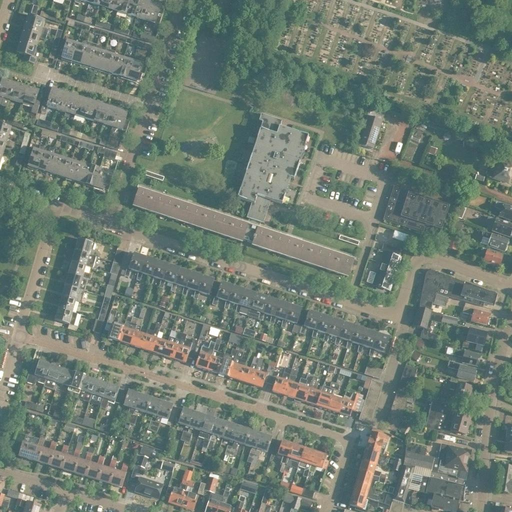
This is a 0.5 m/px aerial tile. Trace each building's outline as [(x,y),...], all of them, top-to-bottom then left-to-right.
[(102,7),(106,8),(107,9),(109,0),(99,0),(97,6),(96,8),(100,10),(102,9),(102,7)] [(119,0),(109,0),(107,9),(106,11),(110,13),(112,12),(112,10),(116,11),(116,12),(119,0)] [(119,0),(116,12),(126,15),(130,0),(119,0)] [(130,0),(126,15),(134,17),(135,17),(140,0),(130,0)] [(150,3),(149,2),(150,1),(147,0),(147,1),(141,0),(140,0),(135,17),(144,20),(150,3)] [(229,2),(228,6),(227,8),(239,12),(241,6),(229,2)] [(150,3),(144,20),(154,23),(160,5),(159,5),(159,4),(157,3),(156,4),(150,3)] [(224,17),(226,18),(236,21),(239,12),(227,8),(224,17)] [(23,28),(40,33),(45,35),(47,28),(42,27),(43,21),(27,16),(23,28)] [(236,21),(226,18),(223,26),(234,29),(236,21)] [(45,35),(40,33),(23,28),(19,40),(36,45),(38,37),(44,39),(45,35)] [(154,37),(140,33),(139,38),(152,42),(154,37)] [(60,59),(70,62),(76,43),(72,42),(71,39),(63,36),(58,54),(62,55),(60,58),(61,58),(60,59)] [(15,52),(23,55),(21,60),(34,64),(36,57),(32,56),(36,45),(19,40),(15,52)] [(75,64),(79,65),(85,46),(86,42),(83,41),(81,42),(80,45),(76,43),(70,62),(75,64)] [(79,65),(89,68),(96,45),(86,42),(85,46),(79,65)] [(89,68),(98,71),(105,48),(96,45),(89,68)] [(98,71),(107,74),(114,51),(105,48),(98,71)] [(107,74),(110,75),(110,74),(116,76),(122,58),(113,55),(115,51),(114,51),(107,74)] [(128,55),(127,59),(122,58),(116,76),(117,76),(117,77),(126,80),(133,56),(128,55)] [(133,56),(126,80),(135,83),(135,82),(138,72),(143,74),(148,58),(141,56),(140,59),(133,56)] [(1,79),(0,82),(0,104),(6,107),(8,100),(13,83),(1,79)] [(8,100),(20,103),(25,87),(13,83),(8,100)] [(40,99),(35,97),(37,91),(25,87),(20,103),(31,107),(30,112),(35,114),(40,99)] [(43,100),(40,111),(44,113),(46,106),(55,109),(61,90),(52,88),(52,89),(51,89),(47,101),(43,100)] [(70,95),(70,94),(70,93),(61,90),(55,109),(65,112),(70,95)] [(79,97),(79,96),(76,95),(76,96),(70,95),(65,112),(63,116),(68,118),(69,114),(73,115),(74,115),(79,97)] [(74,115),(83,118),(89,101),(89,100),(89,99),(88,99),(86,98),(80,97),(79,97),(74,115)] [(83,118),(92,121),(93,121),(98,104),(97,103),(98,103),(95,102),(89,100),(89,101),(83,118)] [(93,121),(102,124),(108,106),(108,105),(98,102),(98,104),(93,121)] [(117,109),(116,109),(116,108),(114,107),(108,105),(108,106),(102,124),(110,127),(111,127),(117,109)] [(385,110),(370,105),(358,143),(373,148),(385,110)] [(115,128),(121,130),(125,131),(129,121),(124,119),(126,112),(125,112),(126,111),(124,110),(117,108),(117,109),(111,127),(110,131),(114,132),(115,128)] [(267,208),(263,207),(265,199),(281,204),(284,195),(280,194),(286,177),(293,179),(298,162),(295,161),(300,144),(304,145),(307,135),(278,126),(280,120),(260,114),(258,120),(261,122),(256,138),(259,139),(254,156),(250,155),(245,172),(248,173),(243,190),(239,189),(237,198),(251,202),(246,218),(248,218),(247,225),(242,239),(252,243),(257,228),(259,223),(261,223),(267,208)] [(0,124),(0,138),(6,140),(10,128),(0,124)] [(107,140),(105,146),(117,150),(120,140),(108,136),(107,140)] [(12,142),(6,140),(0,138),(0,151),(2,152),(4,145),(10,147),(12,142)] [(86,142),(84,147),(92,150),(94,144),(86,142)] [(36,170),(42,151),(44,146),(39,144),(37,149),(32,148),(28,147),(24,158),(28,159),(26,166),(26,167),(36,170)] [(429,146),(427,152),(432,154),(435,148),(429,146)] [(47,152),(43,151),(42,151),(36,170),(46,173),(46,172),(52,154),(53,148),(49,147),(47,152)] [(104,149),(103,154),(102,157),(114,160),(116,152),(104,149)] [(46,172),(46,173),(49,174),(49,173),(55,175),(61,157),(52,154),(46,172)] [(55,175),(56,175),(55,176),(58,177),(58,176),(64,178),(70,160),(61,157),(55,175)] [(497,164),(493,177),(508,182),(511,170),(511,164),(496,159),(495,163),(497,164)] [(64,178),(65,178),(65,179),(68,180),(68,179),(74,181),(80,163),(70,160),(64,178)] [(74,181),(74,182),(77,183),(77,182),(83,184),(89,166),(80,163),(74,181)] [(89,166),(83,184),(84,184),(83,185),(86,186),(86,185),(92,187),(98,169),(89,166)] [(92,187),(93,187),(93,188),(95,189),(95,188),(102,190),(104,184),(108,185),(113,170),(108,169),(108,172),(98,169),(92,187)] [(144,170),(143,174),(162,181),(163,176),(144,170)] [(408,192),(393,187),(382,220),(422,233),(424,225),(441,230),(448,206),(408,193),(408,192)] [(146,210),(152,193),(138,188),(132,205),(133,205),(133,203),(139,205),(138,207),(146,210)] [(160,214),(165,197),(152,193),(146,210),(154,212),(155,210),(160,212),(160,214)] [(173,219),(179,202),(165,197),(160,214),(161,212),(166,214),(165,216),(173,219)] [(187,223),(192,206),(179,202),(173,219),(181,221),(182,219),(187,221),(187,223)] [(498,216),(511,220),(511,207),(511,208),(511,206),(503,203),(502,204),(496,202),(494,207),(500,209),(498,216)] [(458,205),(455,216),(461,218),(465,208),(458,205)] [(200,228),(206,211),(192,206),(187,223),(188,221),(193,223),(192,225),(200,228)] [(214,232),(219,215),(206,211),(200,228),(208,230),(209,228),(214,230),(214,232)] [(227,237),(233,220),(219,215),(214,232),(215,230),(220,232),(219,234),(227,237)] [(486,228),(492,230),(509,236),(511,225),(511,224),(488,216),(486,222),(488,222),(486,228)] [(451,227),(452,228),(458,230),(461,221),(454,219),(451,227)] [(241,241),(242,239),(247,225),(233,220),(227,237),(235,239),(236,237),(241,239),(240,241),(241,241)] [(271,233),(257,228),(252,243),(251,245),(252,245),(253,243),(258,245),(257,247),(265,250),(271,233)] [(479,243),(503,251),(507,240),(483,231),(479,243)] [(285,237),(271,233),(265,250),(274,252),(274,250),(280,252),(279,254),(285,237)] [(358,242),(339,235),(337,239),(356,245),(358,242)] [(448,236),(445,246),(456,250),(459,239),(448,236)] [(298,242),(285,237),(279,254),(280,252),(285,254),(285,256),(293,259),(293,257),(298,242)] [(85,241),(77,238),(73,250),(95,256),(98,257),(99,254),(97,251),(92,249),(93,243),(92,243),(85,241)] [(312,246),(298,242),(293,257),(299,258),(298,260),(306,263),(312,246)] [(383,253),(372,285),(389,290),(400,258),(397,257),(400,250),(382,244),(380,252),(383,253)] [(325,251),(312,246),(306,263),(314,265),(315,263),(320,265),(319,267),(320,267),(325,251)] [(482,261),(499,267),(503,255),(482,248),(480,253),(484,255),(482,261)] [(95,256),(73,250),(70,262),(85,266),(91,268),(95,256)] [(120,264),(123,252),(116,250),(112,261),(120,264)] [(339,255),(325,251),(320,267),(320,265),(326,267),(325,269),(333,272),(339,255)] [(136,279),(137,280),(144,257),(133,253),(128,268),(126,267),(124,275),(128,277),(131,269),(138,271),(136,279)] [(352,260),(339,255),(333,272),(341,274),(342,272),(347,274),(346,276),(347,276),(352,260)] [(148,283),(156,260),(144,257),(137,280),(139,280),(142,273),(149,275),(148,283)] [(159,287),(160,287),(167,264),(156,260),(148,283),(151,284),(154,277),(161,279),(159,287)] [(116,275),(120,264),(112,261),(109,273),(116,275)] [(85,266),(70,262),(67,274),(87,279),(88,280),(90,274),(83,272),(85,266)] [(171,291),(179,268),(167,264),(160,287),(162,288),(165,280),(172,283),(171,291)] [(182,294),(183,295),(190,272),(179,268),(171,291),(174,292),(176,284),(184,287),(182,294)] [(436,293),(437,294),(459,299),(463,284),(464,282),(433,270),(430,270),(428,270),(426,271),(425,272),(425,274),(424,275),(418,304),(430,308),(430,307),(435,293),(436,293)] [(193,298),(194,298),(202,275),(190,272),(183,295),(185,295),(188,288),(195,290),(193,298)] [(113,287),(116,275),(109,273),(106,285),(113,287)] [(87,279),(67,274),(64,285),(84,291),(87,279)] [(202,275),(194,298),(197,299),(199,292),(209,295),(214,279),(202,275)] [(224,308),(232,285),(221,282),(215,297),(214,297),(211,304),(216,305),(218,298),(225,301),(224,308)] [(463,284),(459,299),(483,306),(483,302),(492,305),(495,293),(463,284)] [(84,291),(64,285),(60,297),(80,303),(84,291)] [(235,312),(236,312),(243,289),(232,285),(224,308),(227,309),(230,302),(236,304),(235,312)] [(246,316),(247,316),(255,293),(243,289),(236,312),(238,313),(239,312),(247,314),(246,316)] [(110,298),(112,292),(104,290),(102,296),(110,298)] [(258,320),(259,320),(266,297),(255,293),(247,316),(250,317),(252,309),(260,312),(258,320)] [(446,307),(449,297),(437,294),(434,303),(446,307)] [(106,310),(110,298),(102,296),(99,308),(106,310)] [(161,296),(159,302),(165,304),(166,305),(168,298),(161,296)] [(80,303),(60,297),(57,308),(72,312),(75,301),(80,303)] [(269,323),(270,324),(278,301),(266,297),(259,320),(261,321),(264,313),(271,316),(269,323)] [(281,327),(282,327),(289,304),(278,301),(270,324),(273,324),(275,317),(282,319),(281,327)] [(289,304),(282,327),(284,328),(287,321),(294,323),(291,331),(296,333),(298,325),(296,324),(301,308),(289,304)] [(471,320),(487,325),(490,313),(463,306),(461,312),(473,315),(471,320)] [(439,323),(442,314),(418,307),(413,325),(422,327),(421,331),(421,330),(419,337),(434,341),(436,335),(429,333),(429,331),(428,329),(430,320),(439,323)] [(72,312),(57,308),(53,320),(74,326),(77,314),(72,313),(72,312)] [(103,321),(106,310),(99,308),(96,319),(103,321)] [(112,339),(118,341),(123,328),(117,326),(119,319),(118,319),(120,313),(110,310),(103,329),(109,331),(107,337),(108,337),(108,339),(112,340),(112,339)] [(312,337),(312,338),(320,314),(308,311),(303,326),(302,326),(299,333),(303,334),(305,327),(313,330),(312,337)] [(323,341),(324,341),(331,318),(320,314),(312,338),(315,338),(317,331),(324,333),(323,341)] [(457,325),(458,318),(444,315),(442,321),(457,325)] [(128,329),(123,328),(118,341),(129,344),(138,319),(132,317),(128,329)] [(334,345),(335,345),(343,322),(331,318),(324,341),(326,342),(328,335),(336,337),(334,345)] [(100,333),(103,321),(96,319),(92,331),(100,333)] [(142,320),(138,319),(129,344),(140,348),(145,334),(145,335),(138,333),(142,320)] [(346,349),(347,349),(354,326),(343,322),(335,345),(338,346),(340,339),(347,341),(346,349)] [(140,348),(151,352),(152,352),(156,339),(160,326),(161,325),(155,323),(152,332),(147,330),(145,334),(140,348)] [(204,323),(199,337),(205,339),(210,325),(204,323)] [(152,352),(162,355),(167,342),(160,340),(164,328),(160,326),(156,339),(152,352)] [(357,352),(358,353),(366,330),(354,326),(347,349),(349,350),(352,342),(358,345),(357,352)] [(468,334),(466,342),(463,341),(462,346),(480,350),(485,332),(469,328),(469,329),(463,327),(462,332),(468,334)] [(246,328),(244,334),(253,337),(255,331),(246,328)] [(369,356),(370,357),(377,333),(366,330),(358,353),(360,354),(363,346),(370,348),(369,356)] [(170,331),(167,342),(162,355),(173,359),(182,334),(182,333),(177,332),(176,333),(170,331)] [(240,341),(241,336),(231,332),(229,337),(240,341)] [(389,337),(377,333),(370,357),(372,357),(372,356),(375,357),(377,351),(388,354),(390,346),(387,345),(389,337)] [(185,363),(187,357),(192,358),(198,340),(193,338),(191,343),(185,341),(187,335),(182,334),(173,359),(185,363)] [(274,338),(266,335),(264,341),(272,343),(274,338)] [(422,340),(414,338),(412,344),(420,347),(422,340)] [(216,339),(214,344),(213,350),(210,356),(206,369),(217,373),(221,360),(223,354),(224,353),(217,351),(220,340),(216,339)] [(201,347),(199,353),(195,366),(206,369),(210,356),(213,350),(214,344),(210,343),(208,349),(201,347)] [(223,354),(221,360),(217,373),(228,377),(232,364),(236,351),(231,349),(228,356),(223,354)] [(415,360),(419,354),(413,349),(409,355),(415,360)] [(462,357),(461,362),(477,367),(480,356),(454,349),(453,354),(462,357)] [(228,377),(239,380),(243,367),(245,361),(240,359),(242,352),(236,351),(232,364),(228,377)] [(253,356),(249,369),(243,367),(239,380),(250,384),(254,371),(259,358),(253,356)] [(261,388),(263,382),(269,383),(273,371),(275,364),(270,362),(266,374),(260,373),(264,360),(259,358),(254,371),(250,384),(261,388)] [(37,365),(33,364),(31,363),(25,382),(34,385),(35,381),(43,384),(45,379),(50,365),(38,361),(37,365)] [(462,364),(449,361),(448,367),(459,370),(457,377),(472,380),(475,369),(462,366),(462,364)] [(45,379),(43,386),(48,388),(54,390),(57,383),(61,369),(50,365),(45,379)] [(364,374),(379,379),(382,370),(367,365),(364,374)] [(417,369),(405,365),(401,377),(413,381),(417,369)] [(269,383),(274,385),(272,391),(283,395),(287,381),(291,369),(285,367),(281,379),(276,378),(278,372),(273,371),(269,383)] [(68,386),(73,372),(61,369),(57,383),(68,386)] [(291,369),(287,381),(283,395),(294,398),(298,385),(293,383),(298,371),(291,369)] [(73,372),(68,386),(67,390),(73,392),(74,389),(79,390),(84,376),(73,372)] [(305,402),(309,389),(313,376),(307,374),(305,380),(300,379),(298,385),(294,398),(305,402)] [(84,376),(79,390),(77,398),(88,401),(95,380),(84,376)] [(313,376),(309,389),(305,402),(316,405),(320,392),(316,391),(318,383),(316,383),(318,377),(313,376)] [(411,386),(413,381),(401,377),(399,383),(411,386)] [(363,388),(368,389),(371,379),(366,378),(363,388)] [(383,383),(372,379),(370,385),(381,389),(383,383)] [(94,403),(97,396),(102,398),(107,383),(95,380),(88,401),(94,403)] [(448,389),(455,391),(455,392),(452,391),(451,392),(449,396),(451,398),(453,398),(453,399),(468,403),(472,388),(455,383),(450,382),(448,389)] [(107,383),(102,398),(99,407),(105,409),(107,401),(113,403),(114,402),(118,387),(107,383)] [(411,386),(399,383),(398,388),(409,392),(411,386)] [(316,405),(327,409),(331,396),(333,390),(330,388),(330,387),(323,385),(320,392),(316,405)] [(381,389),(370,385),(368,391),(379,395),(381,389)] [(409,392),(398,388),(396,394),(407,398),(408,394),(409,392)] [(123,405),(134,409),(139,394),(128,390),(123,405)] [(368,391),(366,397),(377,401),(379,395),(368,391)] [(344,395),(342,400),(338,413),(349,416),(351,410),(357,412),(362,396),(356,393),(356,395),(352,394),(350,398),(344,395)] [(134,409),(145,413),(150,397),(139,394),(134,409)] [(407,398),(396,394),(394,399),(405,403),(406,401),(407,398)] [(327,409),(338,413),(342,400),(331,396),(327,409)] [(145,413),(156,416),(161,401),(150,397),(145,413)] [(366,397),(364,403),(375,406),(377,401),(366,397)] [(405,403),(394,399),(392,405),(404,409),(405,403)] [(431,400),(424,426),(449,434),(450,430),(464,435),(470,416),(455,411),(456,407),(451,406),(443,403),(431,400)] [(161,401),(156,416),(167,420),(165,423),(170,425),(171,420),(168,419),(172,405),(161,401)] [(364,403),(362,408),(373,412),(375,406),(364,403)] [(390,411),(402,415),(404,409),(392,405),(390,411)] [(178,423),(189,427),(194,412),(183,408),(178,423)] [(362,408),(362,409),(360,414),(372,418),(373,412),(362,408)] [(388,417),(400,420),(400,419),(401,416),(402,415),(390,411),(388,417)] [(68,415),(60,412),(58,418),(66,421),(68,415)] [(189,427),(200,431),(205,415),(194,412),(189,427)] [(27,419),(40,423),(42,416),(29,413),(27,419)] [(360,414),(358,419),(370,423),(372,418),(360,414)] [(205,415),(200,431),(198,436),(203,438),(202,440),(204,441),(202,447),(207,448),(216,419),(205,415)] [(81,425),(83,418),(77,417),(77,418),(73,417),(72,422),(81,425)] [(398,426),(399,421),(400,420),(388,417),(386,422),(398,426)] [(83,418),(81,425),(87,427),(92,428),(95,420),(89,418),(89,420),(83,418)] [(227,422),(216,419),(207,448),(211,450),(216,436),(222,438),(227,422)] [(98,430),(108,433),(112,421),(107,420),(105,425),(100,424),(98,430)] [(397,429),(403,432),(408,425),(401,421),(397,429)] [(72,432),(74,425),(65,422),(63,429),(72,432)] [(238,426),(227,422),(222,438),(233,441),(238,426)] [(384,428),(396,432),(398,426),(386,422),(384,428)] [(249,430),(238,426),(233,441),(244,445),(249,430)] [(371,428),(370,433),(382,436),(383,432),(371,428)] [(260,433),(249,430),(244,445),(255,448),(260,433)] [(272,437),(260,433),(255,448),(267,452),(272,437)] [(365,449),(379,453),(382,442),(386,443),(387,438),(382,436),(370,433),(365,449)] [(22,441),(17,456),(37,462),(41,447),(44,439),(39,438),(37,446),(22,441)] [(284,470),(288,458),(293,444),(282,440),(277,454),(283,456),(281,462),(282,462),(279,471),(284,472),(284,470)] [(41,447),(37,462),(49,466),(54,451),(56,443),(51,441),(48,450),(41,447)] [(66,455),(61,469),(73,473),(78,459),(83,443),(78,441),(73,457),(66,455)] [(293,444),(288,458),(284,470),(288,471),(290,466),(292,466),(294,459),(299,461),(304,448),(293,444)] [(54,451),(49,466),(61,469),(66,455),(68,447),(63,445),(61,453),(54,451)] [(403,463),(408,464),(415,466),(414,467),(432,471),(445,474),(455,476),(464,477),(465,471),(469,450),(442,445),(440,459),(425,456),(427,448),(405,445),(403,463)] [(140,453),(151,456),(153,450),(142,446),(140,453)] [(78,459),(73,473),(85,477),(90,463),(94,449),(89,447),(85,461),(78,459)] [(306,477),(308,471),(310,465),(315,451),(304,448),(299,461),(298,466),(305,468),(302,476),(306,477)] [(362,461),(376,465),(379,453),(365,449),(362,461)] [(314,473),(316,467),(322,469),(322,468),(325,469),(328,461),(325,460),(326,455),(315,451),(310,465),(308,471),(314,473)] [(136,466),(143,468),(147,457),(140,455),(136,466)] [(90,463),(85,477),(97,480),(101,466),(104,458),(99,456),(96,465),(90,463)] [(401,460),(394,458),(391,469),(398,471),(401,460)] [(101,466),(97,480),(109,484),(114,470),(116,461),(111,460),(108,468),(101,466)] [(160,469),(172,472),(175,464),(163,461),(160,469)] [(378,478),(384,480),(386,475),(380,474),(381,472),(374,470),(376,465),(362,461),(358,472),(378,478)] [(114,470),(109,484),(121,488),(128,465),(123,463),(121,472),(114,470)] [(408,488),(425,493),(433,495),(430,507),(450,511),(454,511),(457,501),(459,502),(461,487),(447,483),(447,482),(430,478),(432,471),(414,467),(415,466),(408,464),(403,463),(393,496),(391,501),(403,503),(408,488)] [(501,478),(511,480),(511,465),(503,464),(501,478)] [(185,470),(180,484),(187,486),(189,479),(191,472),(185,470)] [(358,472),(355,483),(369,487),(373,488),(375,482),(378,482),(383,484),(384,480),(378,478),(358,472)] [(206,484),(204,490),(213,493),(217,480),(208,477),(206,484)] [(134,492),(157,499),(162,485),(139,478),(134,492)] [(499,491),(511,492),(511,480),(501,478),(499,491)] [(187,486),(180,506),(193,510),(197,497),(190,494),(194,481),(189,479),(187,486)] [(241,482),(239,488),(254,493),(257,484),(242,480),(241,482)] [(202,495),(204,490),(206,484),(201,482),(197,494),(202,495)] [(167,502),(180,506),(187,486),(180,484),(179,483),(177,490),(172,488),(167,502)] [(373,488),(369,487),(355,483),(355,484),(354,483),(353,484),(352,488),(352,489),(353,489),(352,494),(365,498),(378,502),(380,497),(373,495),(375,489),(373,488)] [(291,485),(289,491),(301,495),(303,489),(291,485)] [(303,489),(301,495),(312,498),(314,490),(303,487),(303,489)] [(222,497),(219,506),(216,511),(229,511),(231,507),(225,505),(229,491),(224,489),(222,497)] [(22,511),(38,511),(40,505),(30,502),(32,496),(22,493),(20,499),(17,499),(16,504),(24,507),(22,511)] [(203,511),(216,511),(219,506),(222,497),(210,493),(203,511)] [(378,502),(365,498),(352,494),(349,505),(352,506),(352,508),(361,511),(364,503),(371,505),(372,504),(377,506),(378,502)] [(390,505),(391,501),(393,496),(387,495),(384,504),(385,504),(390,505)] [(233,511),(245,511),(239,510),(244,497),(239,496),(233,511)] [(296,510),(300,498),(294,496),(290,508),(296,510)] [(299,504),(309,508),(311,502),(301,498),(299,504)] [(400,511),(403,503),(391,501),(390,505),(387,511),(400,511)]
